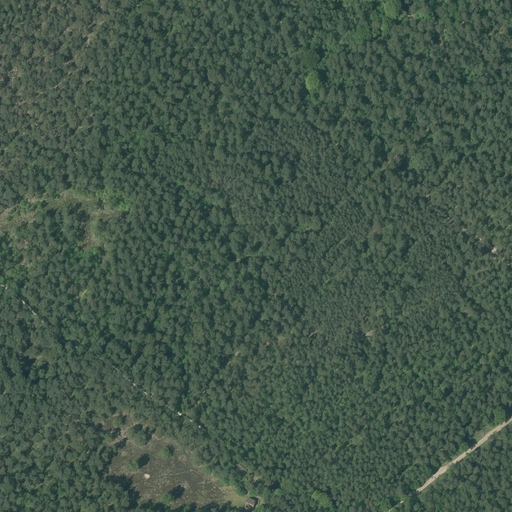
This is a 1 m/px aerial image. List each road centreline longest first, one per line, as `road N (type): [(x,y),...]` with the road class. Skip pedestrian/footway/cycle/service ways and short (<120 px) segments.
road 1 (track): [(439,30),(332,71),(296,123),(312,126),(367,176),(424,124),(457,117),(511,73)]
road 2 (track): [(0,117),(78,71),(102,23),(121,13),(246,110),(296,123)]
road 3 (track): [(51,331),(142,194),(161,188),(252,247),(290,232),(321,233)]
road 4 (track): [(433,483),(317,334),(243,344)]
